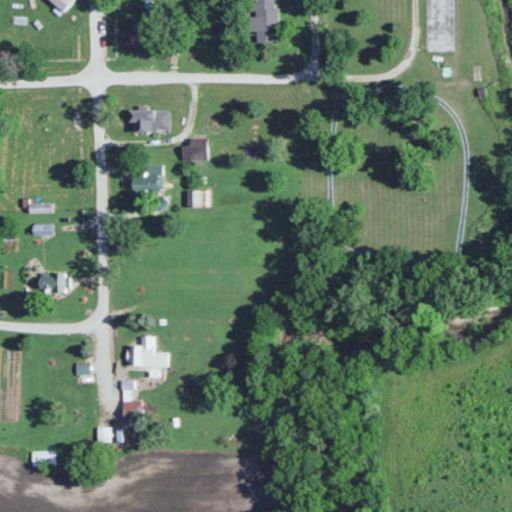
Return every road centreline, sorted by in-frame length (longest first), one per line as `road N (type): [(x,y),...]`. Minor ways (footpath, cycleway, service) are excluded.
road 1 (residential): [(0,78),(396,69),(413,47),(415,0)]
road 2 (residential): [(103,423),(96,0)]
